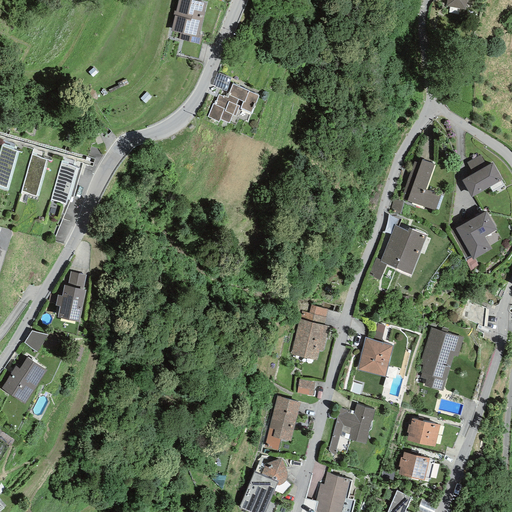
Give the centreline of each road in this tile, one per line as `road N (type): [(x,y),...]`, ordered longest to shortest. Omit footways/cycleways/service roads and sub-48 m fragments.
road 1 (tertiary): [(0,362),(69,249),(105,167),(131,140),(187,111),(240,0)]
road 2 (residential): [(417,92),(295,511)]
road 3 (track): [(79,226),(94,249),(92,354),(76,417),(50,463)]
road 4 (residential): [(440,511),(497,355),(511,283)]
road 5 (track): [(502,511),(511,370)]
